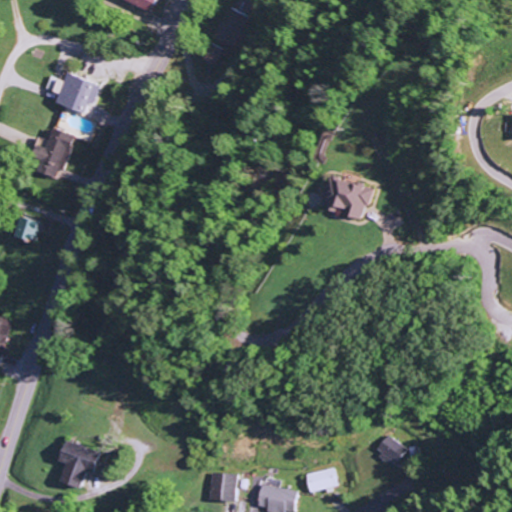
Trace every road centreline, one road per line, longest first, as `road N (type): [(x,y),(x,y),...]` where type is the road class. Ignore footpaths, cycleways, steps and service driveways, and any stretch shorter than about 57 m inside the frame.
road 1 (residential): [(511,316),(492,299),(472,241),(421,237),(363,258),(300,323),(274,338),(237,327),(223,291),(230,250),(331,0)]
road 2 (secondary): [(0,476),(91,194),(187,0)]
